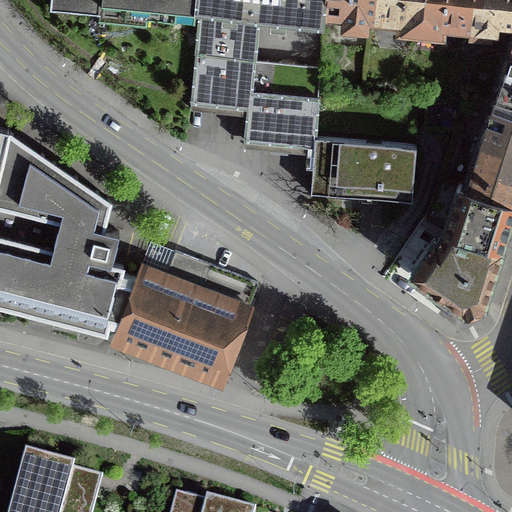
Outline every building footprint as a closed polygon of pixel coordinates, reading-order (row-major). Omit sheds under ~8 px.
[(193,21),(194,10),(195,0),(49,0),(49,7),(174,19),(175,8),(193,10),(192,21),(193,21)] [(195,0),(194,10),(321,22),(322,13),(324,13),(325,0),(195,0)] [(511,0),(325,0),(324,13),(343,15),(342,25),(365,28),(366,18),(373,18),(399,21),(398,31),(420,33),(441,35),(442,25),(469,28),(468,35),(490,38),(491,30),(495,30),(496,21),(511,22),(511,0)] [(511,53),(506,52),(505,52),(491,97),(477,142),(462,186),(457,184),(457,186),(511,203),(511,53)] [(313,147),(314,137),(319,67),(196,55),(190,102),(247,108),(244,140),(313,147)] [(59,167),(9,132),(8,131),(0,165),(0,304),(106,332),(107,326),(115,328),(116,329),(136,278),(135,278),(120,274),(122,266),(110,263),(118,233),(102,229),(109,201),(59,167)] [(415,145),(314,137),(313,147),(310,193),(411,200),(415,145)] [(483,304),(500,250),(499,250),(502,241),(511,208),(511,203),(457,186),(442,231),(436,241),(433,239),(409,273),(463,310),(473,307),(483,304)] [(329,228),(334,221),(310,205),(306,212),(329,228)] [(166,271),(162,282),(138,272),(136,278),(116,329),(114,334),(221,375),(257,283),(174,251),(166,271)] [(93,511),(102,481),(104,474),(74,466),(76,462),(26,448),(8,511),(93,511)] [(255,511),(257,508),(257,507),(206,494),(205,500),(175,492),(169,511),(255,511)]
